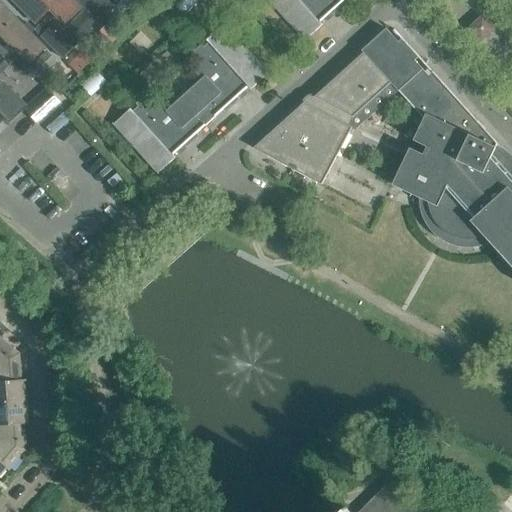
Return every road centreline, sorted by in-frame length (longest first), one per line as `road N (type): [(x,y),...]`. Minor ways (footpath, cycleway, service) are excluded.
road 1 (unclassified): [(6,511),(50,461),(43,337),(0,302)]
road 2 (unclassified): [(222,161),(398,0)]
road 3 (unknown): [(413,0),(490,99),(511,114)]
